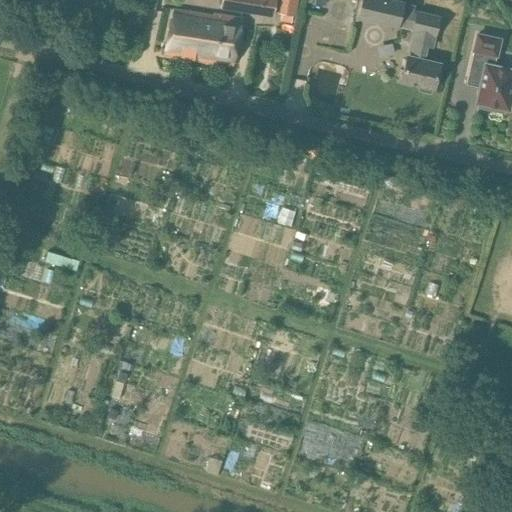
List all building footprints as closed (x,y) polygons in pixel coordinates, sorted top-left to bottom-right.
[(221,0),(220,8),(272,17),(274,0),(221,0)] [(281,0),(279,12),(296,15),(297,0),(281,0)] [(403,3),(388,0),(362,0),(359,18),(416,31),(410,57),(407,56),(401,82),(419,86),(419,91),(430,93),(432,89),(434,89),(439,64),(422,60),(426,45),(431,47),(434,36),(435,36),(439,18),(417,13),(415,20),(400,17),(403,3)] [(174,9),(164,54),(199,60),(233,66),(243,19),(215,14),(214,17),(206,15),(177,10),(174,9)] [(508,110),(511,92),(511,69),(494,66),(500,39),(477,34),(466,84),(479,87),(476,103),(491,106),(490,109),(503,112),(504,109),(508,110)]
